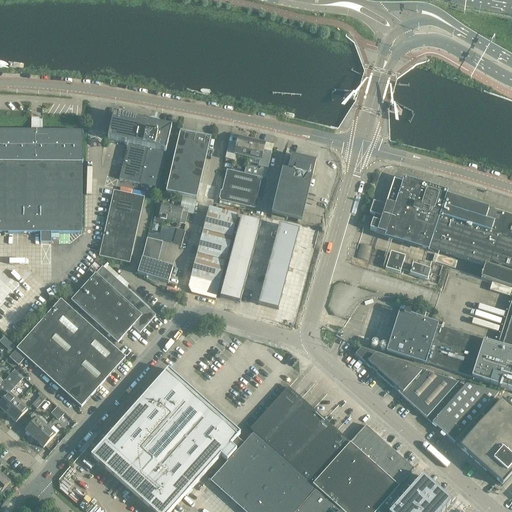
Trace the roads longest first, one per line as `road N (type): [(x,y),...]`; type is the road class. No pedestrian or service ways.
road 1 (tertiary): [(360,150),(103,92),(0,85)]
road 2 (unclassified): [(44,476),(185,316),(304,340)]
road 3 (tertiary): [(494,511),(304,340)]
road 4 (tertiary): [(304,340),(360,150)]
road 5 (unknown): [(103,92),(89,232),(78,250)]
road 6 (unclassified): [(511,189),(360,150)]
